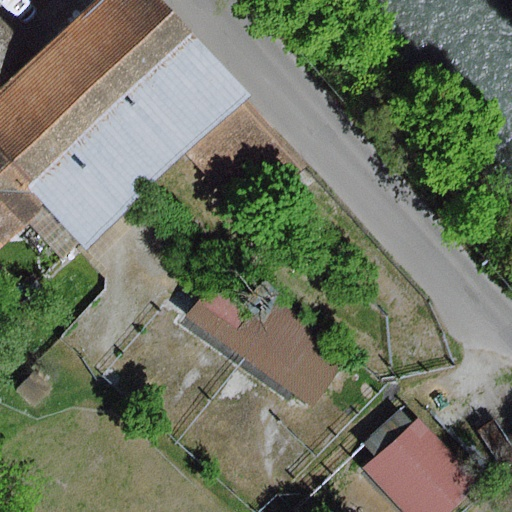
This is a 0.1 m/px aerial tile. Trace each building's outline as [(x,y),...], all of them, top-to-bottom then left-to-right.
[(102,0),(41,58),(0,97),(0,150),(52,203),(96,250),(193,159),(248,106),(256,99),(162,0),(102,0)] [(0,97),(41,58),(0,15),(0,97)] [(307,167),(248,106),(193,159),(252,220),(307,167)] [(0,150),(0,253),(52,203),(0,150)] [(215,275),(184,322),(314,410),(353,353),(261,291),(254,301),(215,275)] [(34,374),(18,392),(37,408),(53,390),(34,374)] [(377,459),(415,425),(401,410),(363,444),(377,459)] [(452,511),(479,488),(419,421),(415,425),(377,459),(365,469),(404,511),(452,511)]
